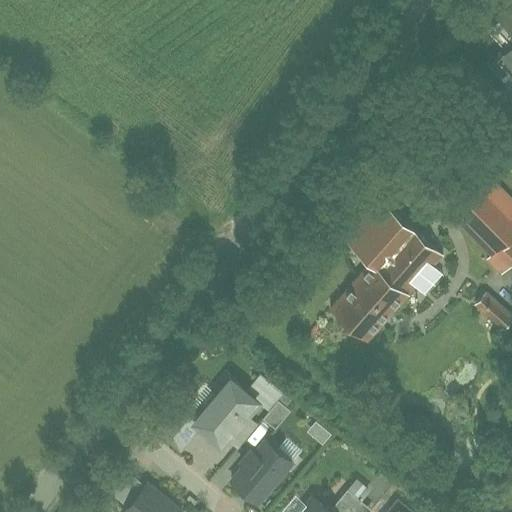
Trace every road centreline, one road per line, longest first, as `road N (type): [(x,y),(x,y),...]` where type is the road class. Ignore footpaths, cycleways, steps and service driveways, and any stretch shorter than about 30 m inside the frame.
road 1 (residential): [(428,0),(104,411)]
road 2 (residential): [(217,511),(104,411)]
road 3 (residential): [(104,411),(31,511)]
